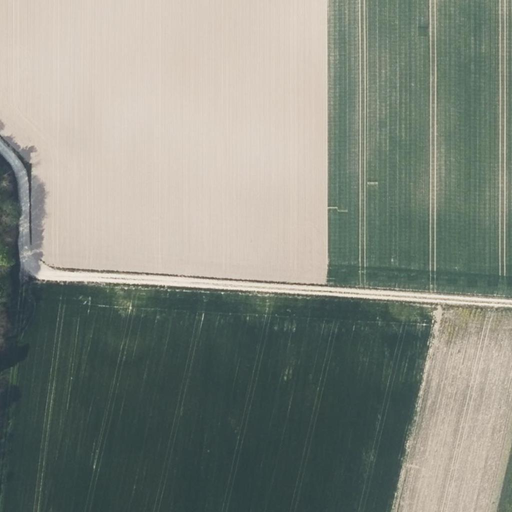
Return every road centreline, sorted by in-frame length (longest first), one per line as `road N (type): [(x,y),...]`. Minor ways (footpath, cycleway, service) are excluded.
road 1 (track): [(0,147),(18,168),(25,270),(511,301)]
road 2 (track): [(0,490),(25,270)]
